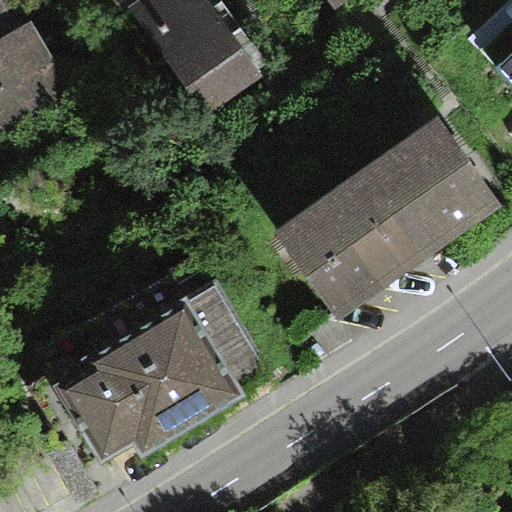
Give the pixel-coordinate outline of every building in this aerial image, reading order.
[(0,0),(0,132),(70,93),(30,22),(21,27),(5,0),(0,0)] [(121,0),(193,103),(258,58),(216,0),(121,0)] [(324,0),(332,12),(349,0),(324,0)] [(264,218),(331,313),(493,200),(427,105),(264,218)] [(35,349),(100,462),(237,384),(172,271),(35,349)]
